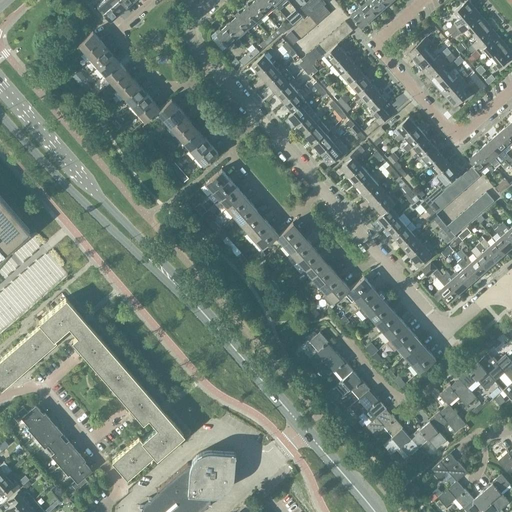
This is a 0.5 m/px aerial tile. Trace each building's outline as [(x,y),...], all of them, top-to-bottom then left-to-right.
[(118,13),(106,0),(102,0),(97,5),(103,12),(110,20),(118,13)] [(119,0),(106,0),(118,13),(126,6),(119,0)] [(253,0),(255,1),(266,14),(275,6),(270,0),(253,0)] [(270,0),(275,6),(276,5),(281,10),(285,7),(282,4),(287,0),(270,0)] [(373,0),(367,0),(361,6),(372,18),(378,13),(379,15),(383,12),(382,10),(373,0)] [(389,0),(373,0),(382,10),(387,5),(389,7),(393,4),(391,2),(389,0)] [(448,30),(451,34),(479,11),(469,0),(468,0),(456,11),(461,17),(454,23),(456,24),(448,30)] [(244,7),(245,9),(256,22),(257,21),(260,25),(264,21),(261,18),(266,14),(255,1),(249,6),(248,4),(244,7)] [(316,2),(311,7),(314,11),(318,7),(319,6),(316,2)] [(322,3),(319,6),(318,7),(326,16),(330,13),(322,3)] [(372,18),(361,6),(351,15),(362,27),(368,21),(370,23),(374,20),(372,18)] [(305,12),(308,16),(309,15),(314,11),(311,7),(305,12)] [(318,7),(314,11),(322,20),(326,16),(318,7)] [(234,16),(236,17),(247,30),(256,22),(245,9),(240,14),(238,12),(234,16)] [(314,11),(309,15),(317,24),(322,20),(314,11)] [(469,27),(474,33),(488,21),(479,11),(451,34),(454,37),(462,31),(463,33),(469,27)] [(292,12),(287,17),(290,21),(293,25),(298,20),(295,16),(292,12)] [(308,16),(305,18),(313,28),(317,24),(309,15),(308,16)] [(225,24),(226,26),(237,38),(238,38),(247,30),(236,17),(230,22),(229,21),(225,24)] [(305,18),(301,22),(309,31),(313,28),(305,18)] [(283,25),(279,28),(284,33),(293,25),(290,21),(284,26),(283,25)] [(341,25),(349,34),(353,30),(345,21),(341,25)] [(477,49),(497,32),(488,21),(474,33),(479,39),(473,44),(477,49)] [(301,22),(296,26),(304,35),(309,31),(301,22)] [(337,29),(345,38),(349,34),(341,25),(337,29)] [(237,38),(226,26),(221,30),(219,29),(216,32),(228,46),(233,42),(239,48),(243,43),(238,38),(237,38)] [(296,26),(292,30),(300,39),(304,35),(296,26)] [(407,53),(417,64),(430,52),(425,46),(432,40),(427,35),(432,32),(427,27),(416,36),(421,41),(407,53)] [(279,28),(270,36),(273,40),(282,32),(283,33),(284,33),(279,28)] [(332,32),(340,42),(345,38),(337,29),(332,32)] [(78,43),(85,51),(100,38),(93,30),(78,43)] [(300,39),(292,30),(286,35),(293,44),(299,39),(300,39)] [(336,45),(340,42),(332,32),(328,36),(336,45)] [(487,48),(492,54),(506,43),(497,32),(477,49),(480,53),(481,54),(487,48)] [(273,40),(270,36),(264,41),(267,45),(273,40)] [(324,40),(332,49),(336,45),(328,36),(324,40)] [(85,51),(91,59),(106,46),(100,38),(85,51)] [(319,44),(327,53),(332,49),(324,40),(319,44)] [(283,45),(288,51),(291,48),(286,42),(283,45)] [(326,55),(333,63),(346,53),(341,47),(343,45),(340,42),(336,45),(332,49),(327,53),(326,55)] [(511,50),(506,43),(492,54),(497,61),(491,66),(496,71),(511,56),(511,50)] [(323,57),(326,55),(327,53),(319,44),(315,47),(323,57)] [(462,44),(457,48),(460,52),(465,48),(462,44)] [(473,44),(468,48),(472,52),(477,49),(473,44)] [(91,59),(98,67),(113,53),(106,46),(91,59)] [(256,47),(251,52),(254,56),(260,51),(256,47)] [(319,61),(323,57),(315,47),(311,51),(319,61)] [(291,48),(288,51),(293,56),(296,53),(291,48)] [(446,49),(442,52),(446,57),(450,53),(446,49)] [(477,49),(471,54),(474,57),(480,53),(477,49)] [(314,64),(319,61),(311,51),(306,55),(314,64)] [(333,63),(342,73),(354,62),(349,56),(351,55),(348,51),(346,53),(333,63)] [(254,56),(251,52),(245,57),(244,56),(240,60),(244,65),(254,56)] [(417,64),(426,74),(446,57),(442,52),(435,58),(430,52),(417,64)] [(446,57),(426,74),(430,79),(436,85),(449,73),(444,68),(456,57),(452,52),(450,53),(446,57)] [(98,67),(105,74),(120,61),(113,53),(98,67)] [(259,76),(261,74),(274,63),(265,53),(253,64),(258,70),(256,72),(259,76)] [(314,65),(314,64),(306,55),(302,59),(308,66),(310,68),(314,65)] [(308,66),(302,59),(301,59),(303,61),(299,64),(304,69),(308,66)] [(342,73),(350,82),(362,71),(357,66),(359,64),(356,60),(354,62),(342,73)] [(105,74),(111,82),(127,69),(120,61),(105,74)] [(268,85),(270,84),(282,73),(274,63),(261,74),(266,80),(265,81),(268,85)] [(314,65),(310,68),(315,73),(318,70),(314,65)] [(308,66),(304,69),(309,75),(313,72),(314,74),(315,73),(310,68),(308,66)] [(79,69),(72,75),(78,82),(85,76),(79,69)] [(111,82),(118,90),(133,76),(127,69),(111,82)] [(350,82),(358,92),(371,81),(366,75),(368,74),(364,70),(362,71),(350,82)] [(475,72),(470,76),(479,86),(482,89),(487,85),(484,82),(484,81),(475,72)] [(276,95),(278,93),(290,82),(282,73),(270,84),(275,89),(273,91),(276,95)] [(436,85),(445,96),(464,78),(460,74),(454,79),(449,73),(436,85)] [(492,74),(486,79),(486,80),(489,83),(495,78),(492,74)] [(118,90),(125,97),(140,84),(133,76),(118,90)] [(321,81),(326,87),(330,83),(325,78),(321,81)] [(464,78),(445,96),(454,106),(468,95),(463,89),(469,84),(465,79),(464,78)] [(362,96),(366,101),(379,90),(374,85),(376,83),(373,79),(371,81),(358,92),(355,95),(358,99),(362,96)] [(314,84),(319,90),(322,87),(317,81),(314,84)] [(285,104),(286,103),(299,92),(290,82),(278,93),(283,99),(281,100),(285,104)] [(330,83),(326,87),(331,92),(335,89),(330,83)] [(125,97),(132,105),(147,92),(140,84),(125,97)] [(322,87),(319,90),(323,95),(327,92),(322,87)] [(379,90),(366,101),(375,111),(372,113),(377,119),(364,130),(368,135),(389,116),(381,106),(388,100),(383,94),(384,93),(381,89),(379,90)] [(132,105),(138,113),(153,99),(147,92),(132,105)] [(289,110),(292,113),(302,104),(302,105),(307,101),(299,92),(286,103),(291,108),(289,110)] [(97,94),(92,98),(99,105),(103,101),(97,94)] [(156,110),(163,118),(178,105),(171,97),(160,107),(156,110)] [(338,100),(343,106),(347,102),(342,97),(338,100)] [(145,120),(156,110),(160,107),(153,99),(138,113),(145,120)] [(330,103),(335,109),(339,105),(334,100),(330,103)] [(292,113),(289,115),(294,121),(293,123),(296,127),(298,125),(311,114),(314,112),(305,102),(302,105),(302,104),(292,113)] [(347,102),(343,106),(348,111),(352,108),(347,102)] [(163,118),(170,126),(185,112),(178,105),(163,118)] [(339,105),(335,109),(340,114),(344,111),(339,105)] [(170,126),(176,133),(191,120),(185,112),(170,126)] [(304,136),(306,135),(321,121),(314,112),(311,114),(298,125),(303,130),(301,132),(304,136)] [(406,137),(418,126),(420,124),(417,120),(415,122),(410,116),(397,127),(402,132),(396,137),(400,141),(406,136),(406,137)] [(116,117),(112,121),(118,128),(122,124),(116,117)] [(346,122),(351,127),(355,124),(350,119),(346,122)] [(176,133),(183,141),(198,128),(191,120),(176,133)] [(314,144),(327,133),(330,131),(321,121),(306,135),(311,140),(309,142),(313,146),(314,144)] [(355,124),(351,127),(356,133),(362,139),(366,136),(360,130),(355,124)] [(511,128),(509,125),(499,133),(509,144),(510,146),(511,144),(511,128)] [(414,146),(426,135),(428,133),(425,130),(423,131),(418,126),(406,137),(410,141),(404,146),(408,151),(414,146)] [(382,127),(370,137),(374,141),(377,145),(383,140),(380,136),(386,131),(382,127)] [(183,141),(190,149),(205,135),(198,128),(183,141)] [(321,155),(323,153),(339,139),(335,134),(331,138),(327,133),(314,144),(319,150),(318,151),(321,155)] [(499,133),(490,141),(506,159),(510,164),(511,165),(511,163),(511,158),(510,156),(507,153),(506,152),(511,148),(510,146),(509,144),(499,133)] [(190,149),(196,156),(211,143),(205,135),(190,149)] [(415,153),(419,157),(422,155),(435,144),(437,143),(433,139),(431,141),(426,135),(414,146),(418,150),(415,153)] [(339,139),(323,153),(328,159),(326,161),(329,164),(343,152),(344,154),(349,150),(339,139)] [(490,141),(480,149),(490,160),(496,167),(498,169),(502,165),(505,168),(510,164),(506,159),(490,141)] [(211,143),(196,156),(203,164),(218,151),(211,143)] [(431,165),(443,154),(445,152),(441,148),(439,150),(435,144),(422,155),(419,157),(427,167),(430,164),(431,165)] [(347,162),(342,167),(347,172),(345,174),(349,178),(351,176),(363,166),(356,158),(361,154),(361,153),(365,150),(361,145),(357,149),(345,159),(347,162)] [(480,149),(471,158),(480,169),(482,171),(487,166),(492,171),(496,167),(490,160),(480,149)] [(379,151),(375,154),(380,160),(384,157),(379,151)] [(395,151),(388,157),(388,158),(393,163),(397,160),(400,157),(395,151)] [(431,165),(439,174),(451,163),(453,161),(450,158),(448,160),(443,154),(431,165)] [(397,160),(393,163),(398,169),(402,166),(397,160)] [(445,191),(447,189),(451,186),(454,183),(455,182),(460,178),(462,176),(459,173),(461,171),(458,167),(456,169),(451,163),(439,174),(443,179),(438,183),(445,191)] [(386,167),(391,173),(395,170),(390,164),(386,167)] [(357,187),(359,186),(371,175),(363,166),(351,176),(355,182),(354,183),(357,187)] [(473,166),(468,171),(476,180),(481,176),(473,166)] [(204,183),(212,191),(229,176),(221,168),(204,183)] [(395,170),(391,173),(396,179),(400,175),(395,170)] [(468,171),(464,175),(472,184),(476,180),(468,171)] [(405,177),(410,182),(414,179),(409,173),(405,177)] [(366,197),(367,195),(379,185),(371,175),(359,186),(364,191),(362,193),(366,197)] [(464,175),(462,176),(460,178),(467,187),(472,184),(464,175)] [(212,191),(219,200),(236,185),(229,176),(212,191)] [(455,182),(463,191),(467,187),(460,178),(455,182)] [(414,179),(410,182),(415,188),(419,185),(414,179)] [(506,180),(497,188),(501,192),(510,184),(506,180)] [(451,186),(459,195),(463,191),(455,182),(454,183),(451,186)] [(403,186),(408,192),(412,189),(407,183),(403,186)] [(219,200),(226,208),(243,193),(236,185),(219,200)] [(374,206),(375,205),(388,194),(379,185),(367,195),(372,201),(370,202),(371,203),(374,206)] [(447,189),(455,199),(459,195),(451,186),(447,189)] [(412,189),(408,192),(413,198),(417,194),(412,189)] [(447,189),(445,191),(442,193),(450,202),(455,199),(447,189)] [(487,191),(483,195),(491,204),(495,200),(487,191)] [(226,208),(233,216),(250,201),(243,193),(226,208)] [(442,193),(438,197),(446,206),(450,202),(442,193)] [(379,212),(381,215),(391,206),(392,207),(396,203),(388,194),(375,205),(380,210),(379,212)] [(0,255),(3,253),(5,252),(9,248),(29,231),(30,230),(0,195),(0,255)] [(483,195),(478,199),(486,208),(491,204),(483,195)] [(425,200),(426,200),(429,205),(433,201),(428,196),(424,198),(425,200)] [(438,197),(434,201),(442,210),(446,206),(438,197)] [(420,198),(410,207),(413,210),(421,203),(422,204),(426,209),(430,206),(429,205),(426,200),(425,200),(424,201),(423,199),(421,200),(420,198)] [(478,199),(474,203),(482,212),(486,208),(478,199)] [(233,216),(240,224),(257,209),(250,201),(233,216)] [(429,205),(430,206),(435,212),(437,214),(442,210),(434,201),(433,201),(429,205)] [(474,203),(470,207),(478,216),(482,212),(474,203)] [(385,229),(387,227),(400,216),(392,207),(391,206),(381,215),(378,217),(383,223),(382,225),(385,229)] [(430,206),(426,209),(432,215),(435,212),(430,206)] [(470,207),(465,210),(473,219),(478,216),(470,207)] [(240,224),(247,232),(264,217),(257,209),(240,224)] [(465,210),(461,214),(469,223),(473,219),(465,210)] [(208,212),(203,216),(208,223),(213,219),(208,212)] [(432,215),(427,219),(430,222),(438,215),(437,214),(435,212),(432,215)] [(461,214),(457,218),(465,227),(469,223),(461,214)] [(482,214),(477,219),(481,222),(486,218),(482,214)] [(393,238),(395,237),(408,226),(400,216),(387,227),(392,233),(390,235),(393,238)] [(247,232),(254,241),(272,225),(264,217),(247,232)] [(457,218),(453,222),(461,231),(465,227),(457,218)] [(438,223),(443,228),(447,225),(442,219),(438,223)] [(275,236),(283,245),(300,230),(293,221),(279,234),(275,236)] [(448,226),(452,231),(456,235),(461,231),(453,222),(448,226)] [(504,222),(500,225),(511,239),(511,226),(510,228),(504,222)] [(261,249),(275,236),(279,234),(272,225),(254,241),(261,249)] [(448,234),(452,231),(448,226),(447,225),(443,228),(448,234)] [(502,236),(496,241),(506,252),(511,247),(511,239),(500,225),(499,226),(495,229),(502,236)] [(403,246),(416,235),(421,231),(417,226),(412,230),(408,226),(395,237),(400,242),(398,244),(402,248),(403,246)] [(471,232),(468,227),(459,235),(460,237),(462,239),(462,240),(471,232)] [(283,245),(290,253),(307,238),(300,230),(283,245)] [(410,257),(412,255),(424,244),(416,235),(403,246),(408,252),(407,253),(410,257)] [(460,237),(450,245),(452,247),(462,239),(460,237)] [(290,253),(297,261),(314,246),(307,238),(290,253)] [(485,238),(481,242),(497,260),(506,252),(496,241),(491,245),(485,238)] [(483,252),(477,257),(488,268),(497,260),(481,242),(476,245),(483,252)] [(424,244),(412,255),(417,261),(415,263),(418,266),(433,254),(424,244)] [(446,249),(442,252),(446,257),(454,249),(453,248),(452,247),(450,245),(446,249)] [(297,261),(304,269),(321,254),(314,246),(297,261)] [(463,251),(459,254),(462,258),(478,277),(488,268),(477,257),(472,261),(466,254),(463,251)] [(304,269),(312,278),(329,263),(321,254),(304,269)] [(464,269),(459,273),(469,285),(478,277),(462,258),(458,262),(464,269)] [(432,262),(423,270),(428,276),(433,271),(437,268),(432,262)] [(312,278),(319,286),(336,271),(329,263),(312,278)] [(437,268),(433,271),(439,278),(445,285),(440,290),(450,302),(459,293),(443,275),(440,271),(437,268)] [(319,286),(326,294),(343,279),(336,271),(319,286)] [(446,272),(443,275),(459,293),(469,285),(459,273),(457,271),(452,275),(448,271),(446,272)] [(347,290),(344,293),(351,301),(354,299),(372,283),(364,275),(358,280),(350,287),(350,288),(347,290)] [(344,293),(347,290),(350,288),(350,287),(343,279),(326,294),(323,296),(331,305),(333,302),(344,293)] [(354,299),(361,307),(379,292),(372,283),(354,299)] [(366,317),(368,315),(386,300),(379,292),(361,307),(359,309),(366,317)] [(69,324),(71,326),(83,317),(66,297),(39,320),(41,323),(0,358),(0,385),(1,387),(55,340),(53,337),(69,324)] [(368,315),(376,323),(393,308),(386,300),(368,315)] [(313,305),(308,309),(316,317),(320,313),(313,305)] [(376,323),(383,331),(400,316),(393,308),(376,323)] [(383,331),(390,339),(407,324),(400,316),(383,331)] [(75,331),(77,333),(88,323),(86,321),(83,317),(71,326),(75,331)] [(148,415),(149,416),(160,406),(88,323),(77,333),(78,334),(72,339),(143,420),(148,415)] [(390,339),(386,342),(394,350),(397,347),(414,332),(407,324),(390,339)] [(309,358),(317,368),(337,351),(329,343),(330,342),(321,331),(310,340),(319,350),(309,358)] [(397,347),(404,356),(421,340),(414,332),(397,347)] [(404,356),(411,364),(429,349),(421,340),(404,356)] [(429,349),(411,364),(419,372),(436,357),(429,349)] [(335,369),(343,378),(344,379),(353,370),(354,370),(345,359),(344,360),(337,351),(317,368),(326,377),(335,369)] [(376,352),(373,354),(380,362),(383,360),(376,352)] [(494,356),(485,364),(489,369),(488,370),(496,379),(505,372),(511,379),(511,360),(506,354),(498,361),(494,356)] [(459,377),(460,378),(468,387),(477,379),(486,388),(496,379),(488,370),(483,365),(479,361),(471,368),(470,367),(459,377)] [(389,368),(387,371),(394,379),(397,376),(390,368),(389,368)] [(352,388),(360,397),(360,398),(370,389),(371,389),(361,378),(360,379),(353,370),(344,379),(343,378),(334,386),(343,396),(352,388)] [(397,376),(394,379),(401,387),(406,383),(398,375),(397,376)] [(440,394),(449,404),(449,403),(450,404),(459,396),(467,405),(477,396),(468,387),(460,378),(452,385),(451,384),(440,394)] [(360,397),(350,406),(352,407),(359,415),(363,412),(371,421),(376,416),(377,417),(387,409),(388,408),(386,406),(378,397),(377,398),(370,389),(360,398),(360,397)] [(500,394),(494,398),(499,404),(505,400),(500,394)] [(429,420),(430,420),(438,430),(439,430),(448,422),(456,432),(466,423),(450,404),(449,403),(449,404),(439,412),(439,411),(429,420)] [(23,418),(30,426),(43,414),(35,405),(28,411),(24,406),(23,407),(24,407),(13,416),(18,422),(23,418)] [(152,419),(155,423),(166,413),(163,410),(160,406),(149,416),(152,419)] [(352,407),(347,411),(355,420),(359,416),(359,415),(352,407)] [(385,426),(393,435),(394,436),(403,427),(404,427),(395,416),(394,417),(387,409),(377,417),(376,416),(371,421),(367,425),(376,435),(385,426)] [(28,427),(38,438),(55,424),(45,413),(43,414),(30,426),(28,427)] [(166,413),(155,423),(157,426),(141,439),(139,437),(112,460),(127,477),(154,453),(156,456),(183,433),(166,413)] [(421,427),(411,436),(420,446),(429,438),(437,448),(447,439),(439,430),(438,430),(430,420),(422,427),(421,427)] [(51,448),(64,436),(55,424),(38,438),(46,447),(48,445),(51,448)] [(394,436),(393,435),(384,443),(392,453),(401,446),(409,455),(420,446),(411,436),(403,427),(394,436)] [(67,438),(64,436),(51,448),(55,452),(52,455),(58,461),(74,447),(73,446),(67,438)] [(68,473),(69,472),(83,460),(84,459),(74,447),(58,461),(68,473)] [(139,505),(139,506),(141,506),(141,511),(191,511),(192,509),(201,510),(200,510),(201,502),(210,502),(209,502),(210,494),(212,494),(217,493),(220,492),(223,490),(225,488),(227,486),(229,484),(231,481),(232,479),(233,476),(233,474),(234,462),(233,462),(234,457),(229,457),(229,454),(224,451),(224,450),(213,449),(209,449),(207,450),(204,450),(201,451),(198,453),(196,455),(194,457),(193,459),(192,459),(191,462),(188,462),(156,489),(158,491),(157,498),(148,498),(149,498),(148,506),(139,505)] [(511,449),(510,451),(509,451),(498,460),(507,470),(511,466),(511,449)] [(449,471),(457,480),(457,481),(458,480),(468,471),(459,460),(458,461),(450,453),(431,469),(439,479),(449,471)] [(83,460),(69,472),(76,479),(71,484),(76,490),(87,480),(87,481),(88,481),(83,475),(91,469),(83,460)] [(0,479),(5,475),(12,470),(4,461),(1,464),(0,462),(0,479)] [(53,464),(49,468),(52,472),(57,468),(53,464)] [(492,484),(484,491),(500,510),(510,501),(502,492),(511,484),(502,473),(491,483),(492,484)] [(5,475),(0,479),(0,494),(5,490),(9,495),(20,486),(16,481),(13,483),(5,475)] [(421,478),(417,482),(421,487),(426,483),(421,478)] [(29,480),(23,485),(26,489),(32,484),(29,480)] [(456,498),(465,508),(475,499),(466,488),(465,488),(458,480),(457,481),(457,480),(442,493),(438,496),(447,506),(456,498)] [(438,488),(433,492),(437,497),(438,496),(442,493),(438,488)] [(5,510),(6,511),(19,511),(34,499),(27,490),(24,493),(20,489),(9,498),(13,502),(5,510)] [(484,491),(475,499),(465,508),(468,511),(479,511),(483,509),(485,511),(497,511),(500,510),(484,491)] [(58,498),(44,510),(45,511),(47,511),(60,501),(58,498)] [(34,499),(19,511),(45,511),(44,510),(34,499)]
